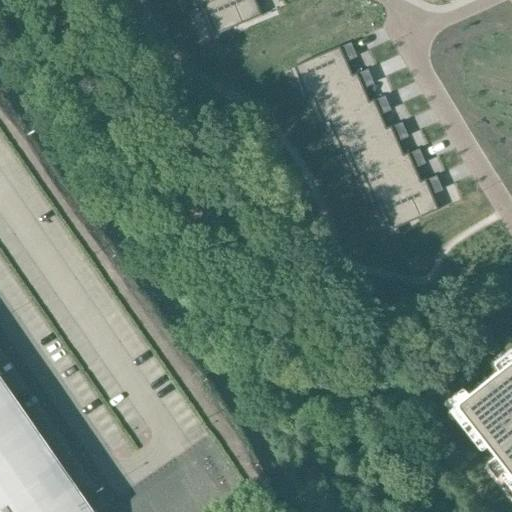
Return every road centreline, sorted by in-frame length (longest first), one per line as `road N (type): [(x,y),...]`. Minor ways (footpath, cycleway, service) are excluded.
road 1 (residential): [(511,219),(414,58),(420,17)]
road 2 (unclassified): [(118,478),(0,311)]
